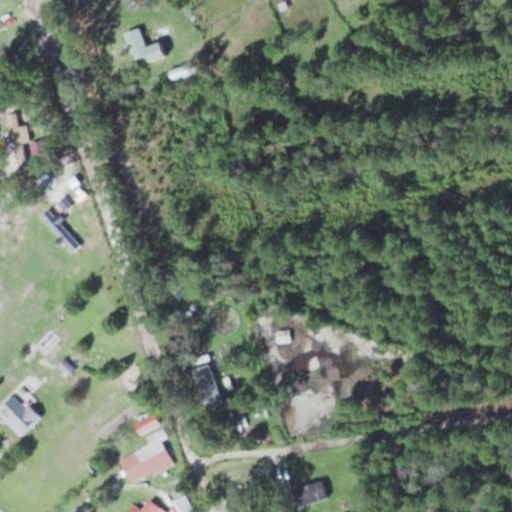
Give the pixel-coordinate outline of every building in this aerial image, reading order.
[(167,56),(161,42),(149,47),(140,27),(125,33),(136,61),(149,55),(151,62),(167,56)] [(9,113),(17,111),(20,126),(27,124),(31,141),(23,142),(26,159),(18,160),(9,113)] [(49,208),(43,214),(74,251),(81,245),(49,208)] [(188,288),(180,281),(171,289),(179,297),(188,288)] [(194,368),(207,407),(223,402),(210,363),(194,368)] [(0,415),(0,416),(28,433),(40,411),(12,395),(0,415)] [(151,444),(121,459),(132,481),(173,461),(158,430),(147,436),(151,444)] [(299,505),(328,498),(324,480),(295,487),(299,505)] [(167,511),(169,511),(151,499),(144,509),(135,504),(129,511),(167,511)]
